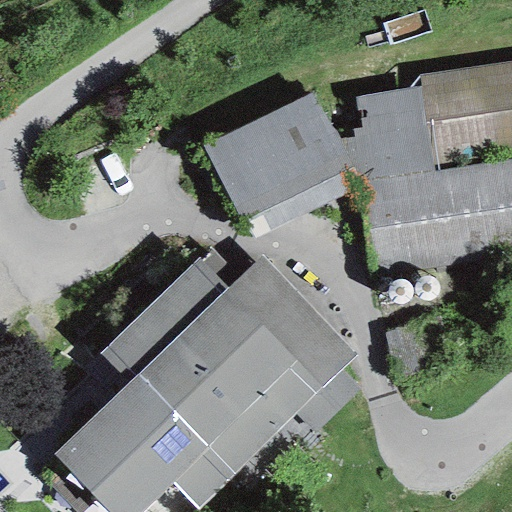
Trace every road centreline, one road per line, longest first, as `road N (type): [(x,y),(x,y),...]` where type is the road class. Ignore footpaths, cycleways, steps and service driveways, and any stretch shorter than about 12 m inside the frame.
road 1 (residential): [(0,212),(18,238),(51,249),(160,220),(198,222),(280,247),(321,273),(357,316),(391,424),(407,443),(432,449),(464,440),(511,406)]
road 2 (residential): [(200,0),(42,106),(9,142),(0,167)]
